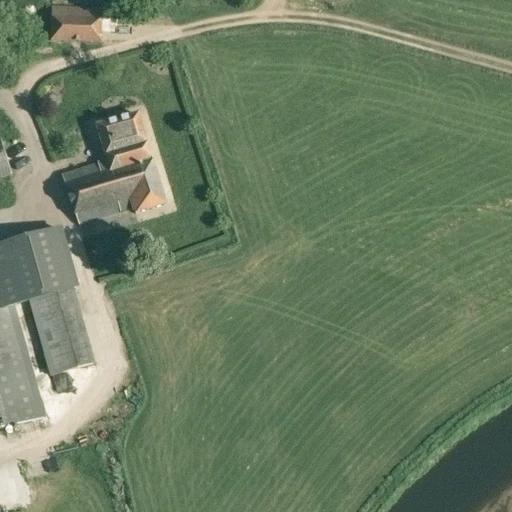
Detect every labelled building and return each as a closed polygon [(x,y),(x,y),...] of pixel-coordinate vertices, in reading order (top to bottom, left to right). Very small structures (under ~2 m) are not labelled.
[(51,42),(101,43),(101,10),(52,8),(51,42)] [(65,175),(72,200),(157,176),(138,116),(97,128),(111,161),(65,175)] [(72,200),(79,225),(134,210),(135,215),(166,205),(157,176),(72,200)] [(59,231),(0,247),(0,432),(42,420),(9,304),(75,289),(59,231)] [(266,277),(300,268),(296,250),(261,259),(266,277)] [(335,288),(341,308),(375,299),(370,278),(335,288)] [(72,290),(29,300),(51,377),(93,365),(72,290)] [(368,324),(335,334),(341,354),(374,344),(368,324)] [(436,329),(405,346),(415,365),(447,348),(436,329)] [(381,405),(398,396),(380,363),(363,372),(381,405)] [(62,377),(65,391),(80,387),(77,373),(62,377)] [(110,472),(119,490),(151,474),(142,456),(110,472)]
